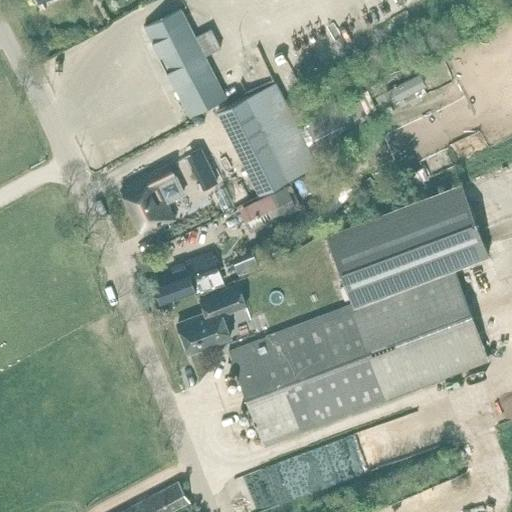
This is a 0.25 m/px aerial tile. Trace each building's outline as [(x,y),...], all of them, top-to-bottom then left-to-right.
[(205,56),(221,48),(211,29),(195,37),(181,9),(145,27),(190,116),(226,98),(205,56)] [(418,76),(376,97),(382,108),(423,87),(418,76)] [(260,194),(317,165),(275,82),(218,111),(260,194)] [(368,93),(331,113),(306,126),(314,141),(364,115),(362,112),(375,105),(368,93)] [(193,116),(196,125),(215,121),(213,111),(193,116)] [(157,127),(161,140),(195,130),(192,117),(157,127)] [(175,218),(164,195),(158,185),(175,176),(170,164),(122,188),(144,233),(175,218)] [(353,305),(456,267),(490,254),(464,186),(328,237),(353,305)] [(255,230),(285,215),(274,193),(244,208),(255,230)] [(336,200),(315,212),(321,223),(342,212),(336,200)] [(248,258),(246,266),(249,272),(260,266),(255,255),(248,258)] [(203,277),(218,271),(214,260),(156,282),(163,303),(195,291),(191,282),(203,277)] [(268,337),(230,351),(265,445),(389,398),(490,360),(488,353),(456,267),(353,305),(322,317),(268,337)] [(204,312),(176,322),(188,355),(231,340),(223,316),(248,307),(239,284),(199,298),(204,312)] [(417,435),(466,420),(459,397),(358,426),(362,441),(373,437),(378,453),(389,450),(385,437),(402,432),(400,428),(414,424),(417,435)] [(291,493),(325,479),(310,443),(276,456),(291,493)] [(391,511),(439,511),(498,487),(493,476),(486,479),(481,467),(389,507),(391,511)] [(168,511),(188,501),(178,481),(119,511),(168,511)]
